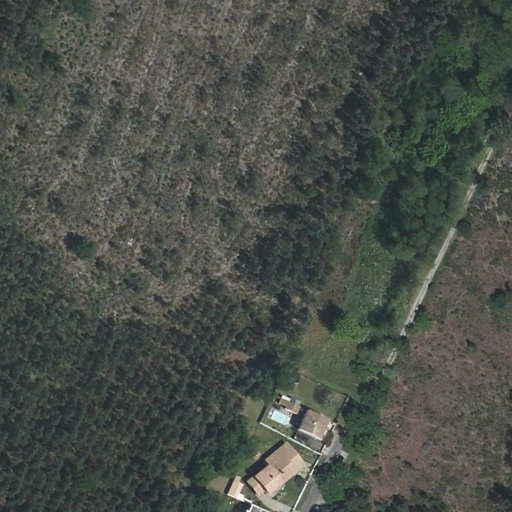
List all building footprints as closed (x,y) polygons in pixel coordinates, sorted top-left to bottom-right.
[(295,413),(298,406),(280,397),(278,402),(285,405),(284,408),(295,413)] [(323,424),(325,419),(306,409),(296,429),(316,438),(321,428),(319,427),(321,424),(323,424)] [(254,477),(263,489),(267,494),(295,472),(281,455),(254,477)] [(225,493),(234,497),(239,485),(234,483),(236,478),(232,477),(225,493)] [(258,494),(263,489),(254,477),(248,482),(258,494)]
